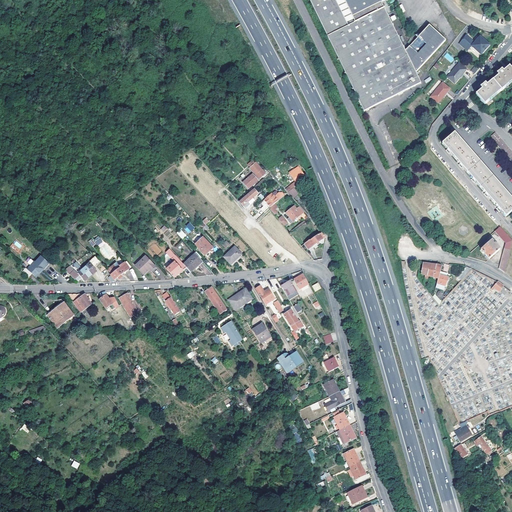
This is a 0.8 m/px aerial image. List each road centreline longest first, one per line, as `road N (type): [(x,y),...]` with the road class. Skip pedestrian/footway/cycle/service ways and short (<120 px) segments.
road 1 (motorway): [(239,0),(334,195),(431,511)]
road 2 (motorway): [(450,511),(362,215),(261,0)]
road 3 (unclassified): [(443,257),(408,218),(296,0)]
road 4 (residential): [(319,269),(330,285),(390,511)]
road 5 (residential): [(0,288),(244,275)]
road 6 (residential): [(319,269),(327,237),(228,127)]
road 7 (residential): [(461,99),(435,127),(434,141),(511,231)]
road 8 (track): [(165,434),(207,483),(228,485),(264,511)]
